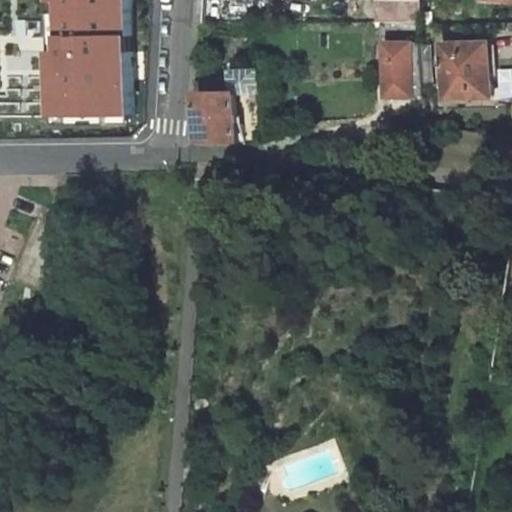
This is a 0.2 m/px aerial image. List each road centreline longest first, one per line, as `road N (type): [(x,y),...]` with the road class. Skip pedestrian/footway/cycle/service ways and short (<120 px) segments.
road 1 (unknown): [(204,158),(164,511)]
road 2 (residential): [(167,156),(0,158)]
road 3 (residential): [(178,0),(167,156)]
